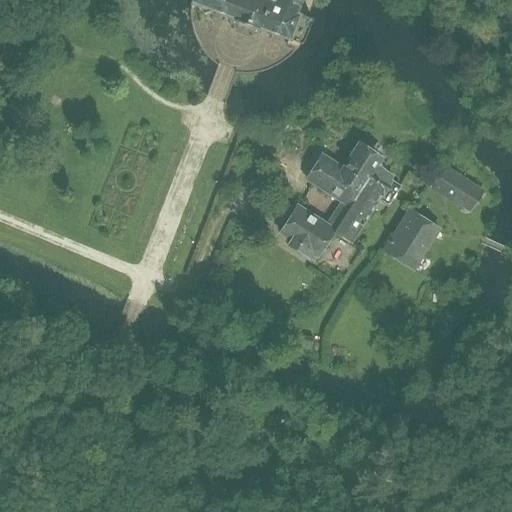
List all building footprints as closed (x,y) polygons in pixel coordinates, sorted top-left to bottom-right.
[(190,0),(190,3),(191,4),(191,6),(190,9),(201,13),(202,8),(203,8),(203,7),(233,18),(233,19),(257,29),(257,27),(288,39),(286,44),(296,48),(304,39),(311,19),(308,18),(314,0),(190,0)] [(307,180),(347,206),(348,206),(362,184),(380,195),(377,200),(378,201),(387,206),(399,187),(388,180),(390,176),(382,171),(386,165),(378,160),(379,159),(359,146),(344,170),(322,157),(307,180)] [(432,184),(430,188),(469,213),(484,190),(445,165),(438,176),(432,173),(427,180),(432,184)] [(347,206),(333,228),(333,229),(333,231),(352,243),(378,201),(377,200),(380,195),(362,184),(348,206),(347,206)] [(317,257),(333,231),(333,229),(333,228),(298,206),(280,234),(317,257)] [(384,249),(414,269),(439,232),(408,212),(384,249)] [(293,333),(291,346),(310,349),(312,337),(293,333)]
